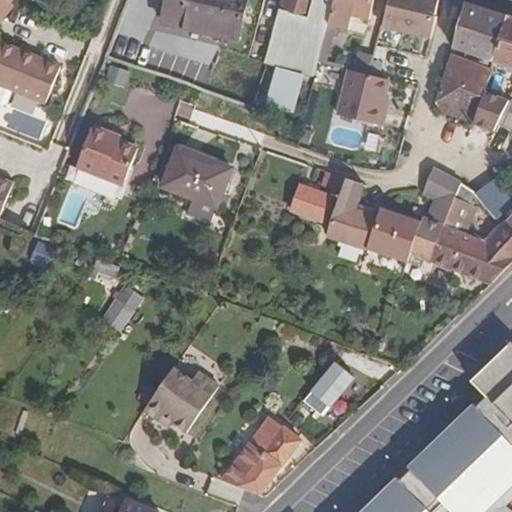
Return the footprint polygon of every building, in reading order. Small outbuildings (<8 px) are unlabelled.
[(6,0),(0,0),(0,24),(15,6),(12,4),(6,0)] [(247,0),(169,0),(163,26),(238,42),(247,0)] [(321,58),(329,26),(335,0),(312,0),(313,0),(312,0),(281,0),(263,63),(268,65),(276,67),(266,105),(290,112),(301,73),(316,77),(321,58)] [(374,0),(335,0),(329,26),(349,31),(352,20),(368,23),(374,0)] [(439,0),(389,0),(382,25),(432,39),(437,16),(436,16),(439,0)] [(494,64),(508,18),(465,4),(453,51),(478,59),(477,65),(452,56),(434,102),(439,111),(472,126),(485,94),(496,65),(494,64)] [(511,70),(511,19),(508,18),(494,64),(496,65),(511,70)] [(46,105),(60,69),(0,45),(0,108),(2,109),(8,106),(13,92),(46,105)] [(383,104),(389,77),(369,71),(351,66),(339,111),(382,122),(387,105),(383,104)] [(498,127),(509,103),(485,94),(472,126),(495,134),(498,127)] [(511,133),(511,98),(509,103),(498,127),(511,133)] [(109,142),(111,137),(94,131),(78,170),(125,188),(139,152),(120,146),(109,142)] [(122,141),(111,137),(109,142),(120,146),(122,141)] [(233,170),(178,149),(163,189),(217,210),(233,170)] [(434,264),(453,210),(462,185),(434,170),(424,196),(435,201),(427,221),(423,219),(421,225),(381,212),(379,217),(357,210),(364,187),(326,174),(321,187),(342,195),(327,239),(406,265),(410,256),(434,264)] [(0,220),(13,185),(0,180),(0,220)] [(511,207),(511,203),(495,181),(478,194),(500,219),(511,207)] [(71,183),(56,222),(83,232),(97,193),(71,183)] [(331,198),(300,187),(291,212),(323,223),(331,198)] [(511,264),(511,232),(504,224),(485,241),(458,231),(464,214),(453,210),(434,264),(490,286),(511,264)] [(116,281),(122,268),(102,258),(96,271),(116,281)] [(144,299),(128,287),(103,321),(120,334),(144,299)] [(497,511),(511,497),(511,345),(475,383),(490,398),(479,408),(477,405),(413,469),(414,471),(403,482),(400,479),(367,511),(497,511)] [(338,359),(308,397),(327,414),(357,376),(338,359)] [(192,381),(175,369),(146,411),(158,420),(161,415),(186,433),(219,388),(198,372),(192,381)] [(261,497),(304,443),(273,418),(223,483),(261,497)] [(149,511),(126,502),(125,504),(107,496),(99,511),(149,511)] [(511,511),(511,497),(497,511),(511,511)]
